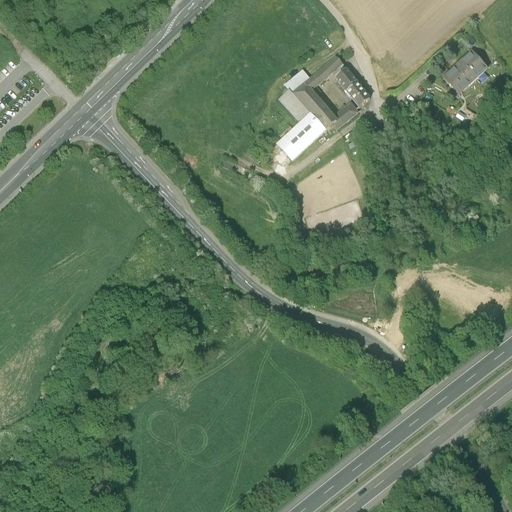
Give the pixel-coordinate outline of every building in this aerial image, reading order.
[(472,54),(443,80),(458,97),(487,71),(472,54)] [(292,163),(332,126),(337,123),(333,118),(311,92),(342,66),(336,59),(313,78),(310,81),(293,94),(311,116),(300,125),(277,146),(292,163)] [(336,80),(347,94),(358,86),(347,71),(336,80)] [(284,86),(289,92),(292,95),(293,94),(310,81),(302,72),(284,86)] [(369,101),(358,86),(347,94),(358,109),(369,101)] [(311,116),(293,94),(292,95),(289,92),(279,100),(300,125),(311,116)] [(350,104),(333,118),(337,123),(332,126),(336,131),(358,114),(350,104)]
